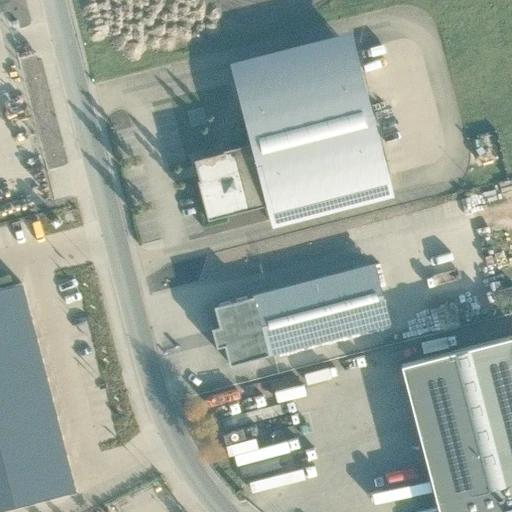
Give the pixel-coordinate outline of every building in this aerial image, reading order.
[(387,173),(357,55),(237,85),(250,137),(188,152),(192,171),(204,218),(387,173)] [(385,317),(368,259),(211,298),(214,316),(207,318),(212,340),(219,338),(225,358),(385,317)] [(26,326),(16,285),(0,288),(0,503),(67,487),(26,326)] [(436,324),(460,319),(456,301),(432,306),(436,324)] [(511,511),(511,332),(396,360),(434,504),(418,509),(418,511),(511,511)]
